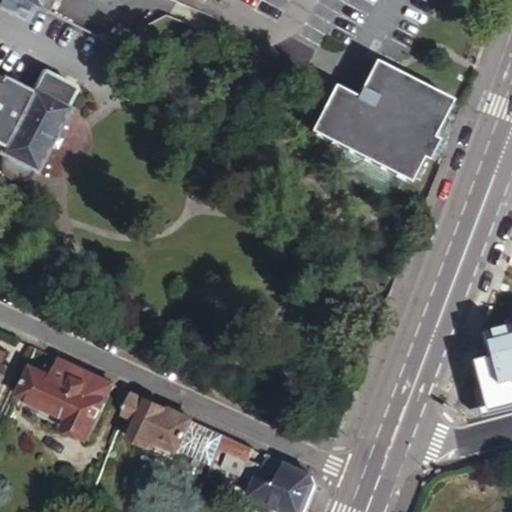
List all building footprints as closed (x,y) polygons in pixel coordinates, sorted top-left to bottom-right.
[(26,0),(52,12),(57,0),(26,0)] [(90,32),(44,15),(43,18),(5,4),(3,9),(15,13),(10,27),(81,54),(90,32)] [(112,43),(132,53),(141,35),(121,25),(112,43)] [(207,54),(215,36),(198,27),(190,44),(207,54)] [(345,82),(318,135),(414,182),(429,154),(437,158),(447,137),(440,133),(457,97),(388,63),(372,95),(345,82)] [(0,142),(8,147),(5,153),(8,155),(6,158),(5,161),(6,167),(7,170),(8,172),(10,175),(16,179),(20,180),(24,181),(28,180),(31,178),(34,175),(38,170),(42,171),(74,108),(72,107),(81,89),(80,87),(49,71),(48,72),(39,88),(38,88),(35,94),(8,81),(6,85),(0,81),(0,142)] [(114,382),(60,357),(55,366),(48,362),(43,370),(32,364),(18,393),(67,416),(63,426),(88,437),(114,382)] [(131,390),(123,413),(135,418),(127,437),(150,447),(154,438),(209,463),(215,450),(222,430),(131,390)] [(222,430),(215,450),(242,462),(251,443),(222,430)] [(249,492),(292,511),(301,511),(313,483),(310,470),(266,451),(249,492)]
